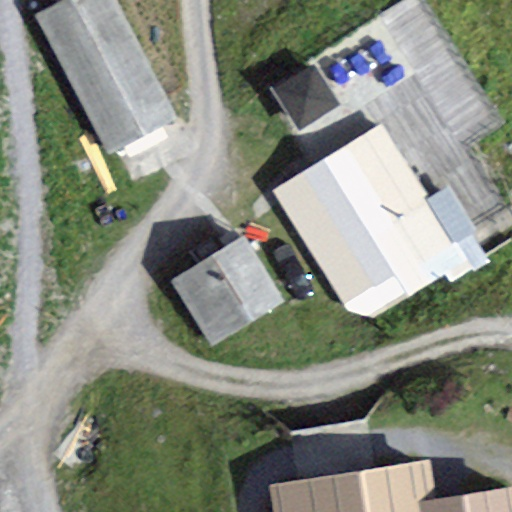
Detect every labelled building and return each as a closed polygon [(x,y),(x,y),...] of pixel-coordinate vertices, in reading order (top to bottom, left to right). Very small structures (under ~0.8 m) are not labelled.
[(125,0),(76,0),(47,13),(122,154),(188,124),(125,0)] [(288,82),(301,138),(348,127),(335,71),(288,82)] [(393,131),(276,191),(336,299),(461,239),(393,131)] [(220,351),(295,308),(256,239),(181,282),(220,351)] [(335,466),(273,474),(279,511),(511,511),(511,471),(506,441),(401,456),(335,466)]
